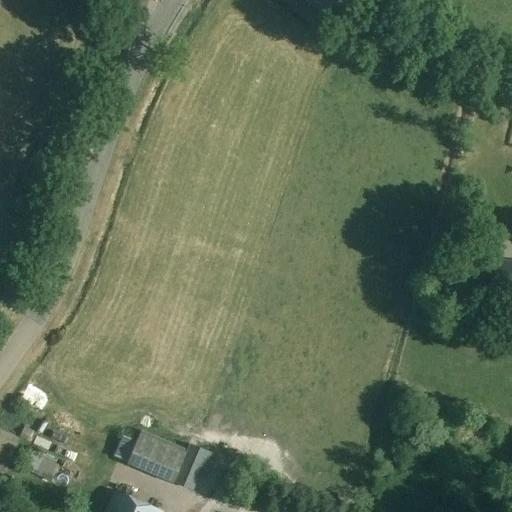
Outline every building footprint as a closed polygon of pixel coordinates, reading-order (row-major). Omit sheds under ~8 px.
[(511,297),(511,264),(478,260),(475,293),(511,297)] [(31,403),(39,388),(20,378),(12,393),(31,403)] [(138,442),(129,464),(173,484),(174,482),(183,462),(187,452),(143,432),(138,442)] [(52,481),(59,468),(32,453),(24,466),(52,481)] [(104,511),(164,511),(165,511),(115,491),(104,511)]
